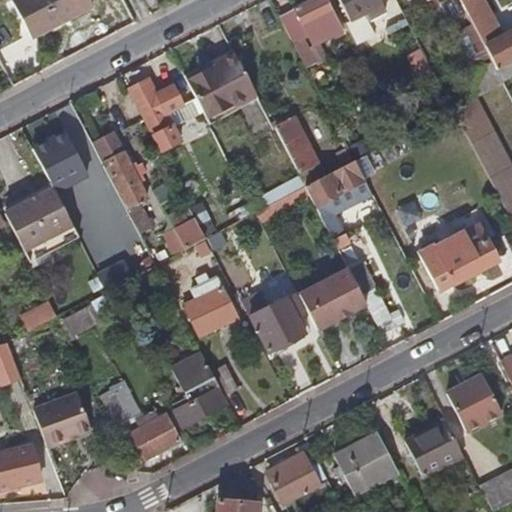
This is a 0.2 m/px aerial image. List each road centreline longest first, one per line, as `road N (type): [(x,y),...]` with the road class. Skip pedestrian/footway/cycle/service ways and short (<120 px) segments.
road 1 (residential): [(511,307),(119,511)]
road 2 (residential): [(0,117),(224,0)]
